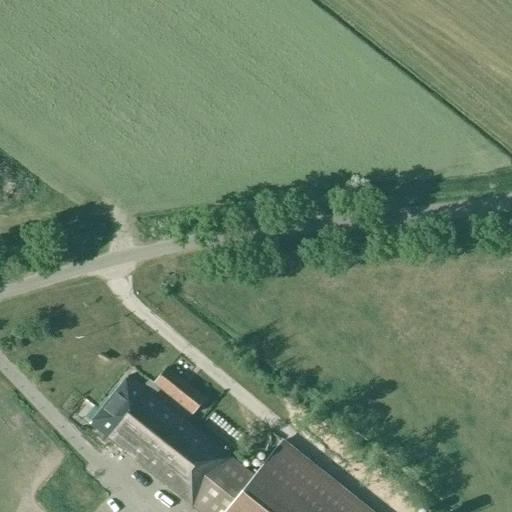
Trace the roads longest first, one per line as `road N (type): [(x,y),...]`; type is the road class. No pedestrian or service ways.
road 1 (unclassified): [(0,292),(221,235),(511,201)]
road 2 (track): [(123,256),(115,220),(96,195),(0,137)]
